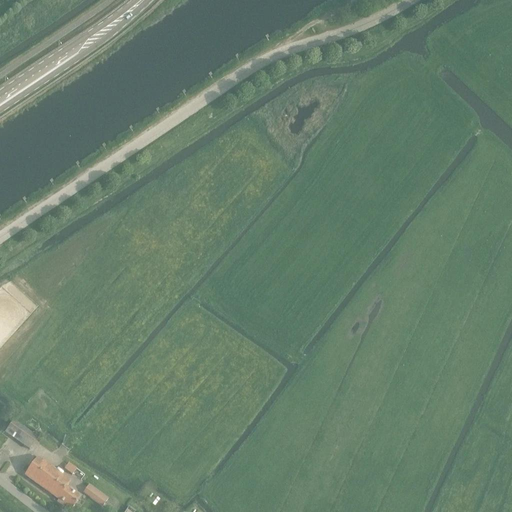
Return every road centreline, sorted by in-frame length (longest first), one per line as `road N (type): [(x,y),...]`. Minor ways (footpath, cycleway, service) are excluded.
road 1 (unclassified): [(0,237),(278,53),(410,0)]
road 2 (secondary): [(0,102),(141,0)]
